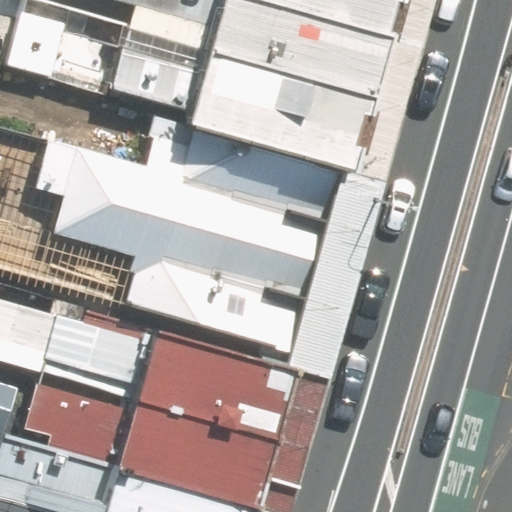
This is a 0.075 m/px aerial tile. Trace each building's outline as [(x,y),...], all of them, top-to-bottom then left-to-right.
[(0,0),(0,71),(177,120),(203,24),(126,3),(120,25),(26,0),(0,0)] [(128,0),(203,20),(208,0),(128,0)] [(212,0),(180,119),(332,160),(375,0),(212,0)] [(283,351),(333,169),(158,122),(147,164),(67,143),(42,233),(129,257),(115,306),(283,351)] [(273,360),(148,326),(109,469),(234,502),(273,360)] [(234,502),(109,469),(97,511),(242,511),(244,505),(234,502)] [(40,511),(0,501),(0,511),(40,511)]
